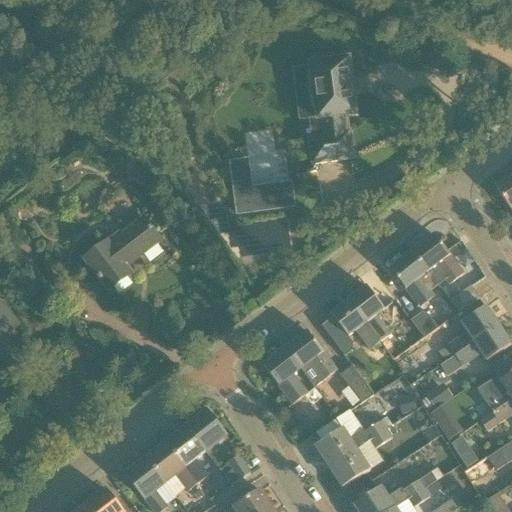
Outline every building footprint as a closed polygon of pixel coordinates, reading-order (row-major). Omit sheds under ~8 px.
[(311,64),(307,64),(308,68),(310,67),(317,120),(317,121),(319,121),(321,135),(308,136),(311,167),(356,161),(351,131),(349,131),(348,120),(358,118),(350,58),(340,59),(339,54),(310,57),(311,64)] [(253,159),(249,125),(233,127),(240,177),(287,171),(285,155),(253,159)] [(117,128),(106,136),(114,145),(124,137),(117,128)] [(511,179),(496,189),(510,210),(511,212),(511,179)] [(109,292),(131,275),(126,268),(160,241),(144,220),(108,247),(106,244),(84,260),(109,292)] [(464,275),(438,241),(434,236),(412,253),(438,287),(446,281),(450,286),(464,275)] [(434,298),(430,293),(438,287),(412,253),(390,270),(418,307),(417,308),(418,310),(419,309),(420,309),(434,298)] [(459,315),(480,300),(471,287),(450,302),(459,315)] [(381,343),(390,336),(376,317),(384,311),(367,288),(349,302),(381,343)] [(0,341),(20,327),(0,301),(0,341)] [(381,343),(349,302),(331,316),(348,338),(356,332),(371,351),(381,343)] [(468,333),(447,347),(454,357),(498,328),(486,308),(462,324),(468,333)] [(438,330),(426,314),(424,316),(423,313),(411,322),(424,340),(438,330)] [(511,347),(498,328),(454,357),(462,369),(482,356),(487,362),(511,347)] [(315,389),(338,372),(308,333),(285,351),(301,371),(315,389)] [(447,347),(438,353),(444,363),(454,357),(447,347)] [(308,395),(293,377),(301,371),(285,351),(263,367),(293,406),(308,395)] [(373,397),(352,368),(340,376),(361,405),(373,397)] [(492,414),(511,400),(511,374),(500,382),(497,377),(477,391),(486,404),(492,414)] [(428,399),(437,411),(448,403),(438,388),(426,397),(428,399)] [(416,412),(412,396),(397,400),(401,416),(416,412)] [(487,434),(511,417),(511,400),(492,414),(480,422),(487,434)] [(226,438),(207,413),(187,429),(206,454),(226,438)] [(343,430),(316,448),(329,469),(357,451),(369,444),(368,443),(387,430),(382,423),(365,434),(363,431),(349,440),(343,430)] [(458,425),(443,435),(448,443),(463,433),(458,425)] [(208,478),(195,462),(206,454),(187,429),(166,445),(198,486),(208,478)] [(374,452),(393,439),(387,430),(368,443),(369,444),(374,452)] [(455,454),(467,447),(462,438),(450,446),(455,454)] [(511,462),(511,442),(464,474),(472,486),(496,471),(496,472),(511,462)] [(166,445),(146,461),(165,485),(175,478),(177,480),(188,494),(191,492),(197,487),(198,486),(166,445)] [(343,490),(370,472),(357,451),(329,469),(343,490)] [(474,457),(462,465),(465,470),(477,462),(474,457)] [(231,488),(251,475),(239,458),(227,465),(232,473),(225,477),(231,488)] [(146,461),(126,477),(153,511),(164,511),(168,510),(154,494),(165,485),(146,461)] [(357,511),(391,511),(395,510),(407,502),(426,490),(437,483),(431,474),(403,493),(401,490),(388,499),(382,489),(354,507),(357,511)] [(197,487),(191,492),(198,501),(204,496),(197,487)] [(412,511),(432,498),(426,490),(407,502),(412,511)] [(121,511),(106,492),(86,507),(89,511),(121,511)] [(273,511),(261,492),(230,511),(273,511)] [(498,495),(484,505),(488,511),(502,502),(498,495)]
